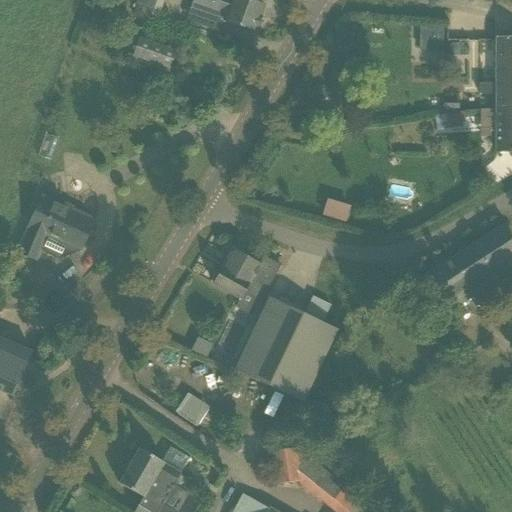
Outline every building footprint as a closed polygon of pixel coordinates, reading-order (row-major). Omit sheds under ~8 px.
[(138,0),(137,5),(160,13),(164,0),(138,0)] [(193,0),(190,10),(221,21),(255,33),(264,7),(243,0),(193,0)] [(419,48),(443,49),(444,26),(420,25),(419,48)] [(511,37),(496,38),(496,109),(511,109),(511,37)] [(177,51),(139,38),(133,58),(170,71),(177,51)] [(441,59),(441,50),(417,50),(417,59),(441,59)] [(511,109),(496,109),(496,154),(511,154),(511,109)] [(459,123),(458,115),(446,116),(447,125),(459,123)] [(58,260),(81,251),(94,222),(41,198),(28,227),(17,253),(35,261),(41,248),(43,253),(58,260)] [(350,207),(327,201),(322,216),(345,223),(350,207)] [(423,278),(447,314),(474,298),(482,311),(511,291),(511,240),(503,227),(423,278)] [(234,250),(213,285),(241,300),(235,309),(251,318),(268,289),(280,267),(264,257),(259,265),(234,250)] [(269,299),(260,317),(234,371),(302,404),(337,331),(322,324),(330,306),(312,297),(304,315),(269,299)] [(0,391),(13,397),(32,353),(0,339),(0,391)] [(438,353),(426,360),(432,371),(445,363),(438,353)] [(187,393),(176,411),(199,425),(210,407),(187,393)] [(296,448),(271,451),(275,485),(298,483),(333,511),(349,511),(358,501),(347,492),(348,489),(296,448)] [(119,485),(142,498),(143,499),(156,477),(173,487),(174,485),(180,475),(163,465),(164,464),(139,450),(119,485)] [(178,511),(189,494),(174,485),(173,487),(156,477),(143,499),(142,498),(134,511),(178,511)] [(267,511),(269,510),(242,495),(233,511),(267,511)]
